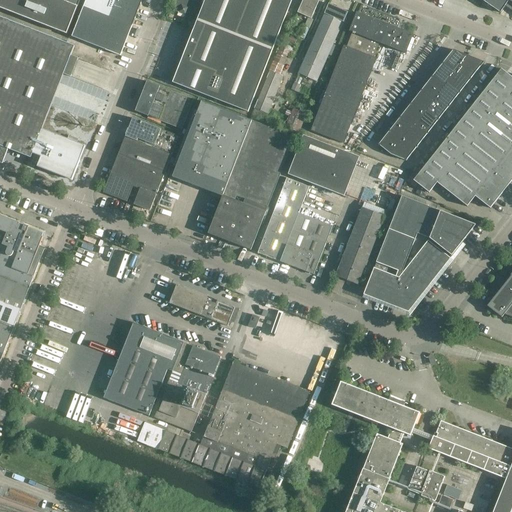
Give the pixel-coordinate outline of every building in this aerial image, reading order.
[(0,0),(0,8),(67,35),(80,0),(0,0)] [(83,8),(81,12),(130,31),(139,7),(122,0),(110,0),(104,16),(83,8)] [(85,0),(83,8),(104,16),(110,0),(85,0)] [(178,0),(174,11),(185,16),(183,21),(190,24),(199,2),(201,3),(202,0),(178,0)] [(204,0),(197,19),(273,49),(291,0),(204,0)] [(302,0),(297,13),(310,19),(318,0),(302,0)] [(480,0),(500,13),(508,1),(508,0),(480,0)] [(323,15),(342,24),(347,13),(329,6),(327,5),(323,15)] [(130,31),(81,12),(71,37),(120,56),(130,31)] [(349,32),(352,33),(379,43),(405,53),(413,35),(405,32),(397,29),(358,14),(356,13),(349,32)] [(316,83),(342,24),(323,15),(302,62),(297,75),(316,83)] [(0,146),(8,149),(31,158),(33,154),(41,157),(38,167),(72,180),(85,147),(42,130),(55,97),(63,74),(71,77),(78,59),(70,56),(71,54),(74,46),(67,44),(0,17),(0,146)] [(248,112),(273,49),(197,19),(192,33),(182,58),(172,83),(248,112)] [(352,33),(347,48),(373,58),(379,43),(352,33)] [(272,67),(281,71),(287,58),(292,48),(283,43),(272,67)] [(376,59),(373,58),(347,48),(343,46),(311,131),(344,144),(376,59)] [(452,51),(379,145),(391,155),(406,161),(483,64),(484,64),(484,63),(452,50),(452,51)] [(511,78),(501,70),(414,181),(429,193),(437,183),(467,207),(475,197),(490,209),(511,181),(511,78)] [(254,109),(255,109),(267,114),(268,115),(270,110),(283,77),(284,75),(279,73),(278,75),(270,71),(254,109)] [(136,112),(148,117),(159,87),(147,82),(135,112),(136,112)] [(148,117),(159,121),(170,91),(159,87),(148,117)] [(193,100),(170,91),(159,121),(182,130),(193,100)] [(202,102),(172,177),(223,197),(252,121),(202,102)] [(264,121),(267,114),(255,109),(252,116),(264,121)] [(304,114),(293,109),(285,128),(297,133),(299,128),(301,129),(305,118),(306,118),(308,115),(304,114)] [(125,138),(136,142),(137,139),(154,145),(160,130),(133,119),(125,138)] [(222,197),(208,234),(251,251),(295,138),(252,121),(223,197),(222,197)] [(137,139),(136,142),(141,144),(156,150),(172,156),(179,137),(160,130),(154,145),(137,139)] [(351,154),(303,136),(288,175),(344,197),(359,158),(351,154)] [(134,160),(150,166),(166,172),(172,156),(156,150),(141,144),(125,138),(119,154),(134,160)] [(135,205),(150,166),(134,160),(119,154),(103,193),(119,199),(126,202),(132,187),(140,190),(134,205),(135,205)] [(150,211),(166,172),(150,166),(135,205),(150,211)] [(287,179),(258,254),(279,262),(298,213),(299,214),(309,188),(287,179)] [(401,197),(388,229),(415,239),(418,233),(431,238),(441,213),(401,197)] [(361,208),(352,231),(375,240),(384,217),(362,208),(361,208)] [(298,213),(279,262),(314,275),(332,227),(299,214),(298,213)] [(441,213),(431,238),(432,238),(453,255),(476,226),(441,213)] [(17,252),(27,227),(24,226),(24,227),(18,225),(19,224),(0,216),(0,230),(6,233),(1,244),(7,247),(5,252),(5,253),(6,255),(7,256),(10,256),(12,254),(13,251),(17,252)] [(28,275),(39,247),(44,234),(27,227),(17,252),(11,268),(28,275)] [(402,272),(415,239),(388,229),(376,262),(398,271),(396,277),(400,278),(405,273),(402,272)] [(0,276),(30,288),(36,272),(45,249),(39,247),(28,275),(11,268),(17,252),(13,251),(12,254),(10,256),(7,256),(6,255),(5,253),(5,252),(7,247),(1,244),(6,233),(0,230),(0,276)] [(351,234),(343,253),(366,262),(375,240),(352,231),(351,234)] [(430,241),(405,273),(400,278),(396,277),(373,268),(366,288),(363,295),(399,308),(399,309),(403,311),(403,310),(408,312),(451,257),(430,241)] [(366,262),(343,253),(335,276),(343,279),(355,283),(358,284),(366,262)] [(376,262),(373,268),(396,277),(398,271),(376,262)] [(503,314),(511,303),(511,273),(486,306),(501,318),(503,314)] [(0,363),(30,288),(0,276),(0,363)] [(169,304),(200,316),(207,297),(177,286),(176,287),(169,304)] [(239,310),(207,297),(200,316),(227,327),(229,322),(234,324),(239,310)] [(511,303),(503,314),(511,317),(511,303)] [(248,326),(255,329),(257,323),(259,317),(252,315),(248,326)] [(467,320),(461,318),(459,324),(464,326),(467,320)] [(168,370),(173,372),(184,343),(133,323),(104,398),(149,416),(168,370)] [(221,358),(184,343),(173,372),(154,418),(192,433),(221,358)] [(430,365),(431,367),(436,365),(433,356),(430,354),(428,358),(430,365)] [(287,449),(310,393),(233,362),(200,445),(165,431),(145,423),(138,442),(259,490),(273,454),(277,455),(281,447),(287,449)] [(331,406),(391,429),(402,433),(410,436),(411,434),(413,430),(419,413),(387,400),(341,382),(331,406)] [(498,476),(506,479),(511,464),(511,448),(459,427),(441,420),(434,437),(433,436),(432,438),(430,442),(428,448),(436,452),(457,460),(481,469),(486,471),(498,476)] [(13,437),(23,443),(29,435),(18,429),(13,437)] [(398,442),(402,433),(391,429),(387,439),(398,442)] [(432,438),(413,430),(411,434),(430,442),(432,438)] [(402,444),(398,442),(387,439),(377,434),(363,469),(389,479),(402,444)] [(27,442),(34,446),(37,440),(30,436),(27,442)] [(44,440),(39,438),(34,450),(39,452),(44,440)] [(511,511),(511,464),(506,479),(502,490),(493,511),(511,511)] [(431,471),(430,472),(416,466),(407,490),(421,495),(421,496),(435,501),(438,494),(439,492),(448,496),(451,489),(441,485),(445,476),(431,471)] [(401,511),(379,503),(389,479),(363,469),(346,511),(401,511)] [(466,503),(463,509),(471,511),(474,506),(466,503)]
